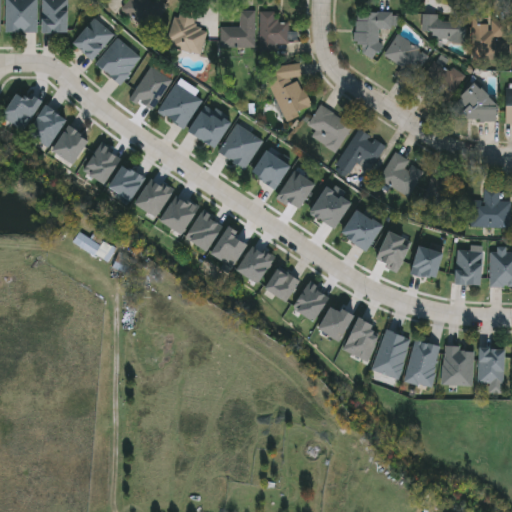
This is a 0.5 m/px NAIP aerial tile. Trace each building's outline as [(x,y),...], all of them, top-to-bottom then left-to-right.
[(36,0),(36,32),(5,32),(5,0),(36,0)] [(67,0),(67,32),(42,32),(42,0),(67,0)] [(159,32),(123,10),(128,0),(160,0),(173,8),(159,32)] [(167,47),(176,6),(196,11),(193,26),(207,29),(201,55),(167,47)] [(255,10),(255,49),(220,49),(220,27),(239,27),(239,10),(255,10)] [(397,12),(397,28),(378,28),(378,56),(356,56),(356,12),(397,12)] [(278,13),(278,23),(289,23),(289,44),(260,44),(260,13),(278,13)] [(465,41),(421,40),(422,16),(466,18),(465,41)] [(114,37),(91,60),(73,42),(96,19),(114,37)] [(475,20),(507,21),(507,58),(475,57),(475,20)] [(402,67),(384,57),(397,35),(428,53),(410,84),(396,76),(402,67)] [(141,59),(120,84),(96,64),(117,38),(141,59)] [(463,79),(440,105),(417,84),(439,58),(463,79)] [(285,118),(264,77),(283,68),(291,84),(299,80),(311,105),(285,118)] [(495,120),(457,120),(457,88),(495,88),(495,120)] [(23,131),(1,117),(19,90),(41,104),(23,131)] [(26,134),(45,105),(67,119),(48,148),(26,134)] [(308,127),(318,106),(352,122),(338,152),(310,139),(314,130),(308,127)] [(218,152),(238,122),(264,140),(244,170),(218,152)] [(53,151),(69,126),(90,139),(74,164),(53,151)] [(385,147),(370,171),(357,163),(350,174),(336,165),(359,129),(385,147)] [(423,172),(407,197),(379,178),(395,153),(423,172)] [(129,202),(108,187),(124,165),(145,180),(129,202)] [(463,186),(456,221),(421,214),(428,179),(463,186)] [(509,229),(470,228),(471,200),(483,200),(483,188),(499,189),(499,201),(510,201),(509,229)] [(104,263),(72,242),(80,229),(113,250),(104,263)] [(455,285),(456,250),(483,251),(482,285),(455,285)] [(131,258),(124,273),(129,275),(131,270),(146,277),(144,280),(140,278),(139,281),(111,268),(118,252),(131,258)] [(511,253),(511,287),(489,287),(489,253),(511,253)] [(399,379),(372,371),(384,330),(410,337),(399,379)] [(405,382),(413,340),(439,345),(431,387),(405,382)] [(442,384),(444,346),(474,348),(472,386),(442,384)] [(505,383),(478,383),(478,348),(505,348),(505,383)]
